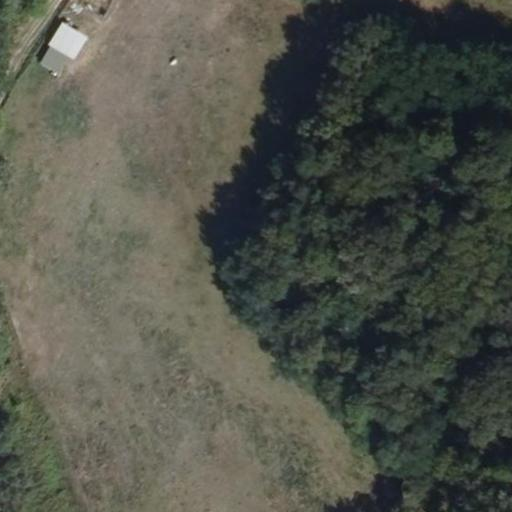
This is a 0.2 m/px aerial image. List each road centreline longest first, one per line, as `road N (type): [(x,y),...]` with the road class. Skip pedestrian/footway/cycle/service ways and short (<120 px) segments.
road 1 (track): [(81,0),(52,82),(26,278),(27,511)]
road 2 (track): [(511,262),(410,511)]
